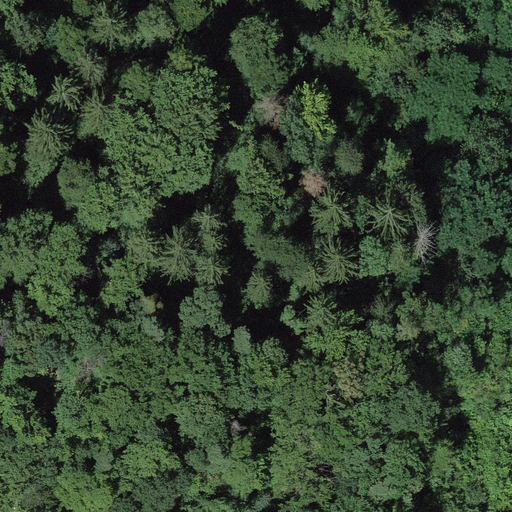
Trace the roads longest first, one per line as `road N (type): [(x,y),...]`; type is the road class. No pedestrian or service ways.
road 1 (track): [(0,103),(178,204),(280,274)]
road 2 (track): [(227,0),(330,76),(373,120),(431,146)]
